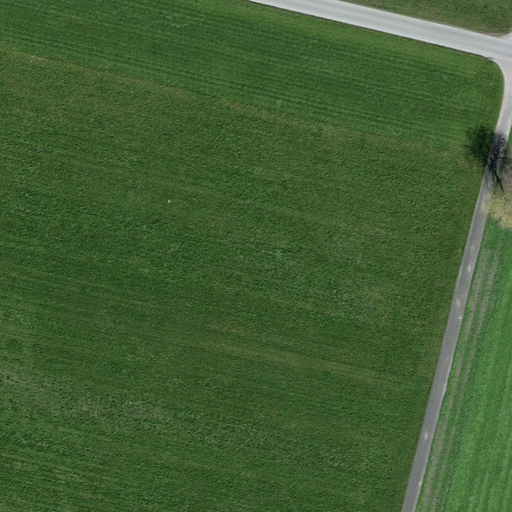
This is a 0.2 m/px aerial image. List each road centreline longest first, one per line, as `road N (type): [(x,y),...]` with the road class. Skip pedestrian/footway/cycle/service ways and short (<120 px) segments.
road 1 (track): [(408,511),(511,89)]
road 2 (unclassified): [(315,0),(511,45)]
